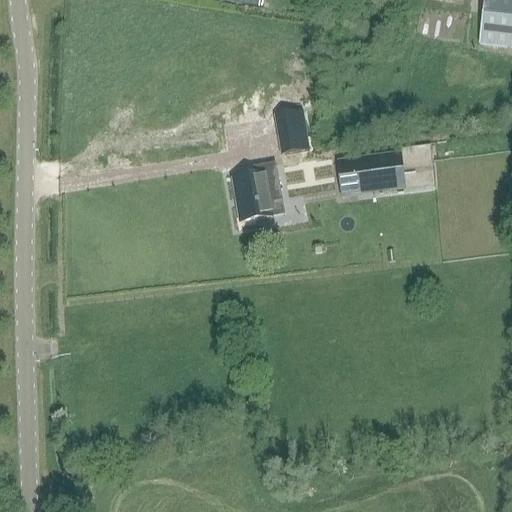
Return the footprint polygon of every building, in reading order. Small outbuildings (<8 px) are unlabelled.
[(258,0),(204,0),(257,9),(258,0)] [(511,0),(483,0),(478,46),(511,50),(511,0)] [(306,138),(282,142),(285,157),(309,153),(306,138)] [(338,170),(338,165),(353,163),(356,192),(405,186),(401,156),(337,164),(337,170),(338,170)] [(234,182),(242,225),(274,219),(271,204),(281,202),(275,166),(254,170),(256,178),(234,182)]
